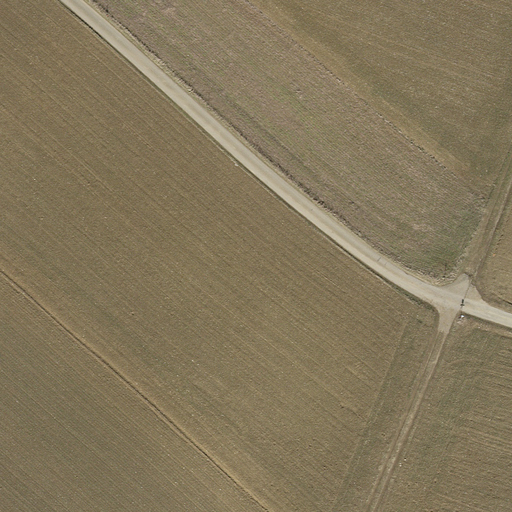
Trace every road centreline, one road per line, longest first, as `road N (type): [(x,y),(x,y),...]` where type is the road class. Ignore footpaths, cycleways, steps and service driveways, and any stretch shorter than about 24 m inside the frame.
road 1 (track): [(458,303),(380,266),(72,0)]
road 2 (track): [(379,511),(458,303)]
road 3 (track): [(511,166),(458,303)]
